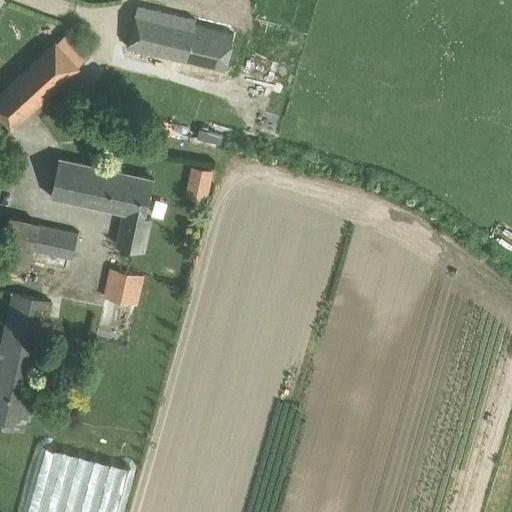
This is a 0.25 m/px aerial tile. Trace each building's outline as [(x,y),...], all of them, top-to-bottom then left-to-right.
[(196,19),(137,5),(127,47),(186,61),(186,59),(225,69),(235,33),(195,24),(196,19)] [(56,41),(22,73),(42,101),(79,67),(56,41)] [(22,73),(0,92),(0,116),(11,129),(42,101),(22,73)] [(154,178),(59,157),(51,196),(124,212),(117,245),(144,251),(151,217),(146,216),(154,178)] [(78,232),(39,223),(33,249),(73,258),(78,232)] [(108,267),(96,325),(130,332),(142,275),(108,267)] [(51,301),(12,292),(0,348),(0,425),(23,430),(51,301)]
